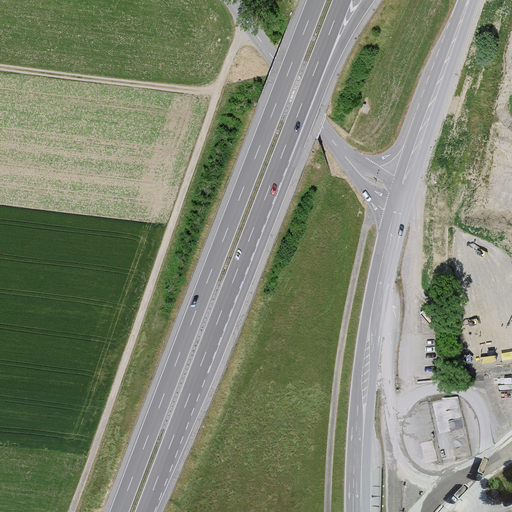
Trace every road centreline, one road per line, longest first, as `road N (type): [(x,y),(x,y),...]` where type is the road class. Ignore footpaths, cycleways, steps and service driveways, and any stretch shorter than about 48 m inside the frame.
road 1 (motorway): [(315,0),(119,511)]
road 2 (track): [(369,179),(369,215),(341,341),(327,511)]
road 3 (motorway): [(144,511),(264,198)]
road 4 (primary): [(399,196),(365,354),(356,511)]
road 5 (motorway): [(264,198),(304,135),(367,0)]
road 6 (track): [(0,66),(219,89)]
road 7 (motorway): [(264,198),(341,0)]
road 8 (tertiary): [(352,162),(245,18)]
road 9 (primary): [(467,0),(419,138)]
